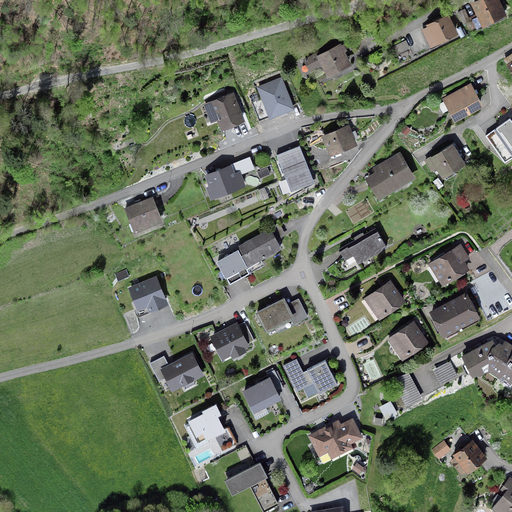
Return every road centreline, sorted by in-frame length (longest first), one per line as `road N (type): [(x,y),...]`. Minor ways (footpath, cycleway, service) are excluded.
road 1 (unclassified): [(0,100),(175,60),(365,0)]
road 2 (residential): [(405,106),(302,122),(91,206)]
road 3 (residential): [(297,270),(186,325),(0,379)]
road 4 (residential): [(297,270),(352,389),(347,400),(271,442),(297,505)]
road 5 (residential): [(405,106),(319,211),(297,270)]
road 6 (residential): [(511,46),(405,106)]
